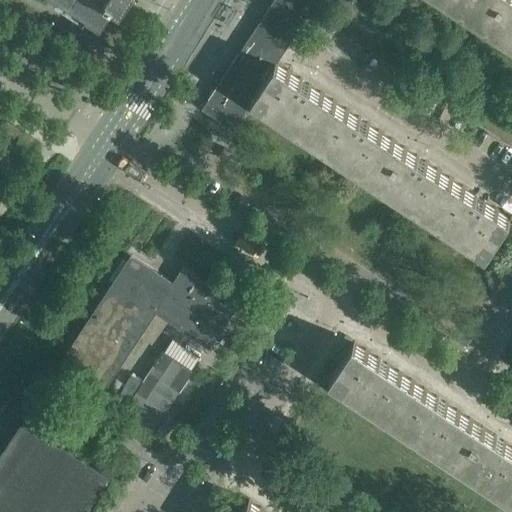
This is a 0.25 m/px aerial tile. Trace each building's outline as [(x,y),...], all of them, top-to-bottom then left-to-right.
[(116,0),(56,0),(93,24),(107,1),(113,5),(116,0)] [(256,93),(277,62),(308,14),(317,0),(274,0),(226,74),(256,93)] [(511,0),(448,0),(511,42),(511,0)] [(511,217),(408,149),(277,62),(256,93),(253,98),(487,253),(511,217)] [(233,128),(253,98),(256,93),(226,74),(203,108),(233,128)] [(0,135),(13,144),(21,131),(22,130),(5,119),(0,127),(0,135)] [(102,387),(155,306),(209,342),(235,304),(197,279),(187,294),(171,284),(172,283),(133,258),(124,272),(64,362),(102,387)] [(511,445),(355,341),(331,377),(511,497),(511,445)] [(158,429),(198,360),(167,342),(145,379),(135,373),(125,389),(137,396),(128,411),(158,429)] [(55,411),(46,405),(46,397),(44,397),(42,397),(41,398),(40,399),(39,400),(24,390),(24,380),(23,380),(21,380),(19,381),(17,383),(16,384),(15,384),(0,412),(0,431),(13,440),(24,424),(40,435),(55,411)] [(90,495),(97,484),(105,480),(105,479),(104,477),(102,476),(73,456),(73,447),(72,447),(71,448),(68,448),(66,449),(66,450),(65,451),(56,445),(56,436),(54,436),(51,437),(49,438),(47,440),(40,435),(24,424),(13,440),(0,459),(0,511),(78,511),(86,501),(92,498),(92,497),(91,496),(90,495)] [(268,511),(250,500),(241,511),(268,511)]
